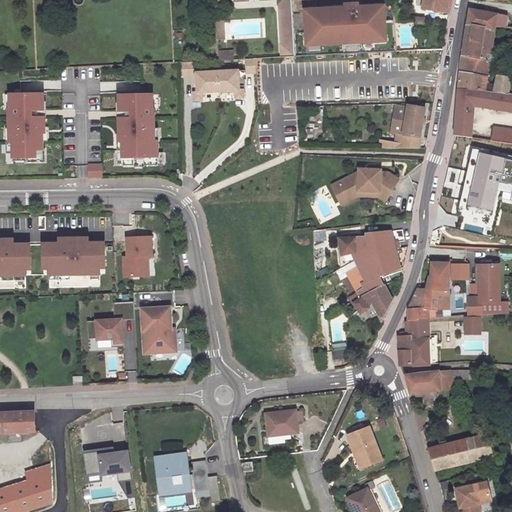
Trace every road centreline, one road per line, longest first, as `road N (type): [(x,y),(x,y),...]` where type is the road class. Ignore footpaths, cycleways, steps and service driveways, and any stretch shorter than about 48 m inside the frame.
road 1 (unclassified): [(465,0),(420,251),(377,368)]
road 2 (residential): [(0,197),(175,200),(186,217),(223,395)]
road 3 (residential): [(58,401),(223,395)]
road 4 (residential): [(223,395),(377,368)]
road 5 (unclassified): [(432,511),(397,395),(377,368)]
